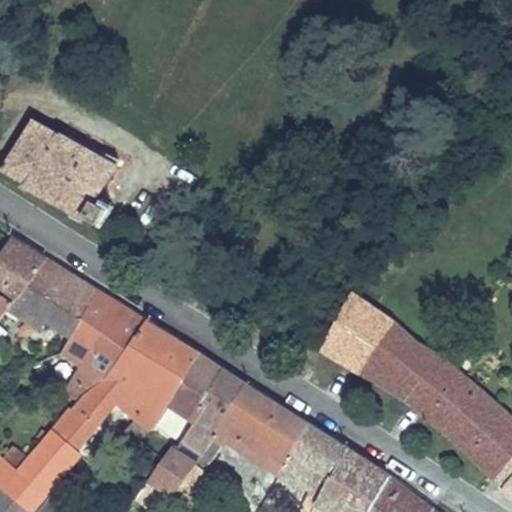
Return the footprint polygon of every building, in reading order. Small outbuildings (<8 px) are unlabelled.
[(39,114),(9,161),(84,202),(107,215),(117,198),(104,190),(125,155),(42,109),(39,114)] [(0,322),(19,300),(37,278),(54,253),(20,232),(0,258),(0,322)] [(54,312),(82,331),(111,287),(104,282),(54,253),(37,278),(19,300),(49,319),(54,312)] [(92,357),(72,385),(88,394),(92,389),(121,364),(153,313),(111,287),(82,331),(74,344),(92,357)] [(359,291),(328,338),(396,376),(425,332),(359,291)] [(132,422),(147,435),(151,430),(173,398),(208,347),(153,313),(121,364),(92,389),(88,394),(66,419),(88,436),(124,393),(143,408),(132,422)] [(425,332),(396,376),(401,379),(418,390),(453,415),(472,432),(506,467),(511,459),(511,398),(508,396),(442,342),(425,332)] [(208,347),(173,398),(204,416),(232,363),(219,354),(208,347)] [(212,448),(223,432),(225,429),(257,379),(232,363),(204,416),(194,435),(212,448)] [(237,433),(292,466),(293,464),(317,419),(257,379),(225,429),(223,432),(233,438),(237,433)] [(0,445),(0,472),(36,505),(87,447),(88,436),(66,419),(28,463),(2,443),(0,445)] [(317,419),(293,464),(306,472),(316,454),(342,469),(356,444),(317,419)] [(215,463),(233,438),(223,432),(212,448),(206,457),(215,463)] [(159,473),(183,489),(206,457),(184,441),(159,473)] [(328,511),(333,504),(346,511),(374,511),(397,471),(356,444),(342,469),(316,454),(306,472),(304,477),(319,488),(304,511),(328,511)] [(196,497),(203,501),(226,471),(215,463),(206,457),(183,489),(196,497)] [(374,511),(439,511),(445,503),(434,496),(398,472),(397,471),(374,511)] [(0,511),(29,511),(36,505),(0,472),(0,511)] [(457,511),(445,503),(439,511),(457,511)]
